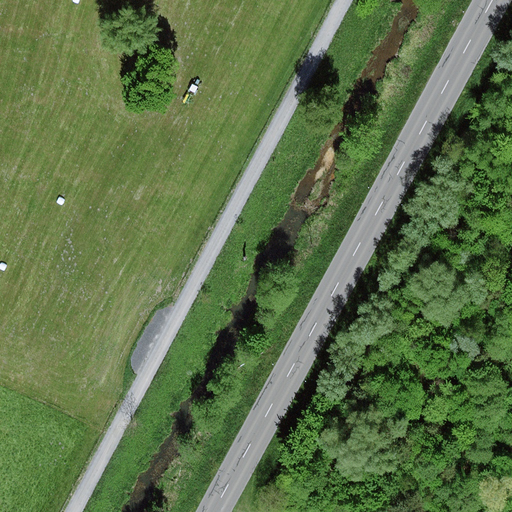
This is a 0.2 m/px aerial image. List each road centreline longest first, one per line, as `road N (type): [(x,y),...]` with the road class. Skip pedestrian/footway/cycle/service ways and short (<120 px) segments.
road 1 (primary): [(213,511),(492,0)]
road 2 (track): [(340,0),(70,511)]
